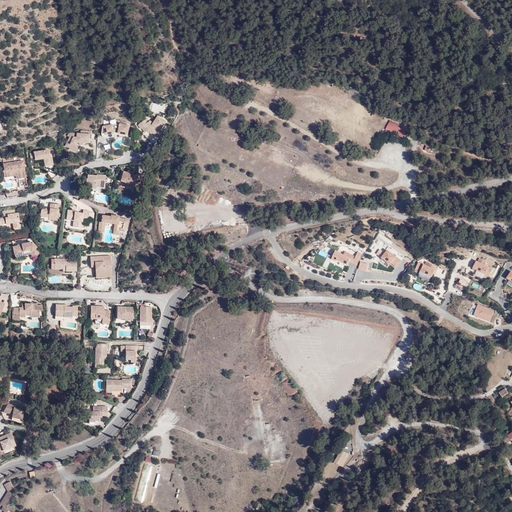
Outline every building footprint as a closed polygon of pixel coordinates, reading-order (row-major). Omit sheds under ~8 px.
[(145,127),(147,131),(158,137),(162,130),(161,129),(166,121),(158,116),(153,123),(150,120),(149,121),(147,118),(139,124),(143,129),(145,127)] [(119,132),(129,133),(130,125),(120,123),(120,124),(117,123),(103,126),(102,134),(106,133),(115,132),(119,132)] [(388,133),(403,137),(406,128),(390,124),(388,133)] [(91,139),(91,136),(68,140),(68,143),(71,144),(70,148),(75,150),(77,144),(80,144),(80,145),(84,145),(84,143),(89,143),(89,139),(91,139)] [(71,144),(68,143),(66,148),(78,152),(80,146),(80,145),(80,144),(77,144),(75,150),(70,148),(71,144)] [(49,157),(49,154),(48,149),(33,151),(33,152),(29,153),(30,159),(34,158),(34,159),(43,158),(45,165),(53,164),(52,157),(49,157)] [(27,186),(23,161),(3,163),(4,170),(3,170),(5,180),(18,178),(20,187),(27,186)] [(132,187),(138,188),(142,174),(137,172),(135,175),(123,172),(120,181),(133,185),(132,187)] [(95,190),(96,188),(87,187),(85,184),(85,178),(87,178),(87,175),(84,174),(83,185),(86,188),(91,190),(95,190)] [(87,187),(96,188),(96,187),(104,187),(105,175),(96,174),(96,175),(96,177),(94,177),(94,175),(87,175),(87,178),(85,178),(85,184),(87,187)] [(49,217),(49,219),(57,220),(59,204),(51,203),(50,208),(50,209),(46,209),(42,208),(41,216),(49,217)] [(68,215),(66,215),(66,219),(73,220),(72,226),(82,228),(83,222),(81,221),(82,217),(88,218),(89,211),(83,209),(82,212),(78,212),(75,211),(69,210),(68,215)] [(3,218),(0,218),(0,224),(13,223),(13,229),(20,228),(18,213),(15,214),(14,210),(2,212),(3,216),(5,216),(5,218),(3,218)] [(115,216),(110,215),(110,216),(101,215),(100,221),(99,221),(97,230),(102,231),(104,222),(114,223),(113,230),(115,230),(115,234),(118,234),(118,230),(123,231),(127,219),(118,218),(118,216),(115,216)] [(30,249),(35,255),(38,253),(37,248),(31,242),(17,244),(17,246),(12,247),(14,256),(24,255),(23,250),(30,249)] [(402,261),(388,250),(381,259),(390,266),(392,264),(397,268),(402,261)] [(343,255),(335,251),(331,260),(336,262),(336,261),(347,266),(349,262),(357,266),(363,253),(358,251),(355,256),(345,251),(343,255)] [(111,276),(110,264),(107,264),(107,260),(110,260),(110,255),(90,256),(90,261),(93,261),(93,267),(95,266),(97,267),(97,269),(95,269),(95,277),(111,276)] [(51,263),(51,269),(63,269),(66,269),(66,271),(77,271),(77,262),(68,262),(66,262),(66,259),(54,258),(54,263),(51,263)] [(487,261),(479,258),(478,261),(476,261),(473,269),(489,277),(493,269),(485,266),(487,261)] [(369,264),(360,262),(358,270),(366,272),(369,264)] [(425,265),(418,262),(415,269),(420,272),(432,278),(433,274),(435,275),(439,267),(426,262),(425,265)] [(19,307),(19,316),(26,317),(26,315),(30,315),(30,316),(39,317),(39,310),(42,310),(42,305),(37,305),(37,303),(32,303),(29,303),(22,303),(22,307),(19,307)] [(72,316),(76,316),(77,306),(72,306),(72,307),(66,307),(64,306),(64,305),(55,304),(55,319),(63,319),(63,318),(67,318),(68,316),(72,316)] [(494,310),(478,304),(474,316),(490,322),(494,310)] [(107,313),(107,311),(104,310),(104,306),(91,306),(90,319),(95,319),(95,322),(95,323),(96,323),(109,324),(109,313),(107,313)] [(124,317),(132,317),(132,307),(117,306),(116,318),(124,318),(124,317)] [(139,321),(151,322),(151,307),(148,307),(140,306),(139,321)] [(103,356),(105,356),(106,356),(107,344),(97,344),(97,348),(96,348),(95,364),(103,364),(103,358),(103,356)] [(138,351),(138,346),(123,345),(123,348),(125,348),(125,351),(125,359),(130,359),(130,362),(134,362),(135,357),(135,351),(138,351)] [(106,390),(112,390),(122,391),(122,388),(130,388),(130,379),(122,379),(122,380),(106,379),(106,390)] [(498,392),(501,397),(508,393),(505,388),(498,392)] [(12,417),(21,419),(23,409),(17,408),(17,405),(8,403),(3,412),(9,413),(11,409),(13,410),(12,414),(12,417)] [(101,411),(101,415),(106,415),(106,406),(92,406),(92,411),(88,411),(88,421),(94,421),(94,420),(99,420),(99,416),(99,411),(101,411)] [(11,444),(15,443),(10,433),(5,435),(5,436),(3,438),(2,436),(0,437),(0,448),(2,448),(3,450),(12,446),(11,444)] [(351,454),(344,450),(337,462),(344,466),(351,454)] [(145,503),(154,466),(144,464),(135,500),(145,503)] [(14,488),(10,481),(4,484),(7,491),(0,502),(0,503),(3,506),(1,509),(3,511),(2,511),(6,511),(9,509),(6,507),(14,494),(11,489),(14,488)]
